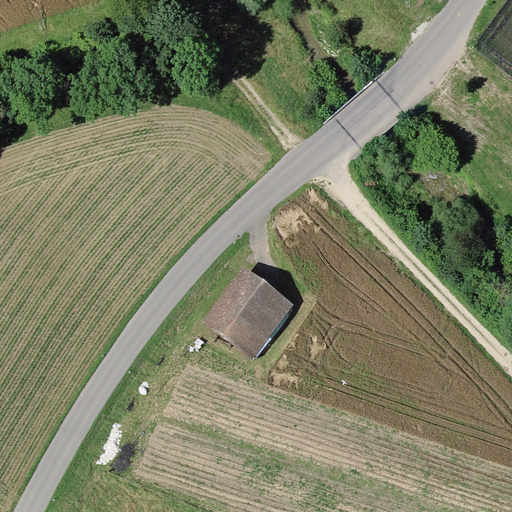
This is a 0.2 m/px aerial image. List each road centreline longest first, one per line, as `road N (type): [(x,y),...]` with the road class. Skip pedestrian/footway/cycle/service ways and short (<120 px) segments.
road 1 (tertiary): [(469,0),(427,62),(206,243),(123,356),(28,511)]
road 2 (track): [(313,154),(511,369)]
